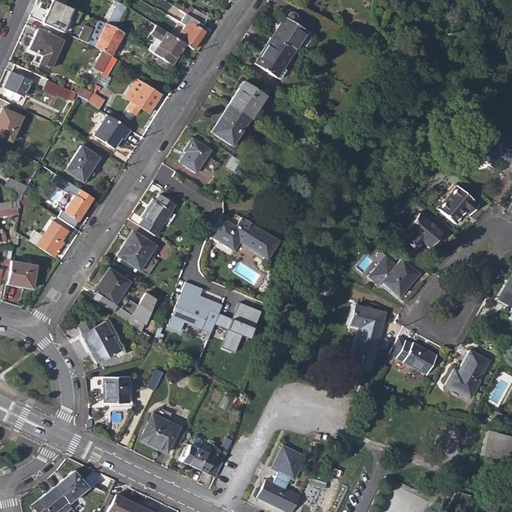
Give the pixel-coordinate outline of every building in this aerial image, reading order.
[(81,12),(53,0),(43,23),(61,31),(67,19),(76,23),(81,12)] [(130,0),(126,6),(133,11),(138,0),(130,0)] [(106,23),(115,28),(126,6),(117,1),(106,23)] [(190,17),(202,25),(207,17),(194,10),(192,14),(184,9),(182,12),(190,17)] [(178,10),(174,16),(181,21),(185,19),(187,20),(190,17),(182,12),(178,10)] [(283,17),(270,37),(293,52),(306,31),(294,23),(296,20),(297,18),(297,15),(295,13),(293,12),(290,12),(288,13),(284,17),(283,17)] [(187,20),(204,31),(206,28),(202,25),(190,17),(187,20)] [(84,43),(93,46),(101,51),(110,56),(123,33),(115,28),(106,23),(96,19),(91,29),(84,43)] [(185,44),(192,50),(204,31),(187,20),(176,38),(185,44)] [(160,41),(156,47),(152,53),(158,57),(169,64),(177,52),(179,53),(185,44),(176,38),(165,32),(161,29),(155,25),(150,34),(160,41)] [(91,29),(84,26),(77,39),(84,43),(91,29)] [(28,49),(42,55),(38,64),(50,69),(63,40),(37,29),(28,49)] [(270,37),(253,62),(280,79),(286,70),(282,68),(293,52),(270,37)] [(151,44),(147,50),(148,50),(152,53),(156,47),(151,44)] [(93,67),(101,72),(110,56),(101,51),(93,67)] [(100,74),(105,77),(116,59),(110,56),(101,72),(100,74)] [(171,65),(169,64),(158,57),(154,63),(166,73),(171,65)] [(2,88),(6,90),(4,95),(12,99),(15,93),(18,95),(26,77),(11,70),(2,88)] [(126,109),(135,115),(140,108),(148,113),(160,95),(135,79),(129,88),(123,97),(125,98),(130,102),(126,109)] [(42,91),(66,102),(67,99),(71,100),(75,92),(73,91),(70,90),(69,91),(46,80),(42,91)] [(242,81),(227,104),(228,105),(248,118),(250,119),(265,96),(242,81)] [(73,91),(75,92),(78,93),(77,95),(86,102),(91,92),(80,87),(80,89),(75,87),(73,91)] [(91,92),(86,102),(98,109),(102,103),(96,99),(98,97),(91,92)] [(0,110),(0,136),(10,141),(21,117),(19,116),(22,109),(11,104),(7,111),(1,108),(0,110)] [(228,105),(210,132),(230,145),(248,118),(228,105)] [(92,135),(113,149),(120,137),(123,139),(129,130),(106,115),(92,135)] [(511,141),(495,132),(480,159),(485,162),(484,163),(493,168),(500,155),(511,162),(511,141)] [(184,152),(178,162),(195,173),(210,150),(191,138),(182,151),(184,152)] [(63,170),(80,181),(87,170),(89,171),(98,157),(80,145),(63,170)] [(60,210),(56,217),(72,227),(92,198),(55,173),(49,182),(65,192),(66,190),(73,195),(62,211),(60,210)] [(4,186),(15,191),(22,194),(26,186),(7,177),(4,186)] [(22,194),(27,198),(33,189),(28,184),(26,186),(22,194)] [(455,185),(435,208),(454,224),(464,212),(468,215),(477,204),(455,185)] [(22,194),(15,191),(14,201),(6,203),(8,210),(11,209),(19,207),(20,202),(22,194)] [(20,202),(32,210),(37,204),(27,198),(22,194),(20,202)] [(154,235),(158,229),(175,204),(158,194),(154,200),(152,198),(140,217),(142,218),(137,225),(154,235)] [(4,231),(0,232),(0,216),(13,214),(11,209),(8,210),(0,211),(0,242),(6,241),(4,231)] [(411,233),(404,241),(414,249),(420,241),(428,248),(441,232),(418,213),(405,228),(411,233)] [(220,216),(208,235),(233,251),(238,242),(266,260),(278,241),(241,217),(235,226),(220,216)] [(28,240),(53,257),(58,250),(56,249),(68,231),(52,220),(43,233),(40,231),(39,233),(34,230),(28,240)] [(132,230),(116,256),(139,270),(155,245),(132,230)] [(0,282),(6,284),(10,260),(12,252),(3,250),(0,265),(0,282)] [(396,264),(385,255),(370,273),(368,276),(378,285),(381,282),(382,282),(397,295),(409,280),(411,282),(414,279),(418,274),(400,259),(396,264)] [(6,284),(31,289),(35,265),(10,260),(6,284)] [(98,282),(92,292),(113,306),(129,281),(110,268),(100,283),(98,282)] [(505,284),(497,298),(511,306),(511,276),(507,286),(505,284)] [(202,289),(186,282),(168,326),(180,331),(184,321),(211,331),(216,323),(219,315),(222,304),(212,300),(209,308),(197,303),(202,289)] [(156,299),(144,293),(125,322),(143,332),(156,299)] [(232,320),(219,315),(216,323),(229,328),(221,348),(235,354),(241,338),(249,341),(261,312),(239,303),(232,320)] [(360,327),(351,366),(371,370),(385,312),(354,304),(349,324),(360,327)] [(77,325),(81,333),(80,333),(95,364),(114,354),(119,351),(104,321),(94,326),(90,318),(77,325)] [(104,321),(119,351),(123,349),(107,319),(104,321)] [(396,336),(387,353),(423,375),(434,357),(427,353),(425,354),(419,350),(420,348),(410,342),(410,344),(396,336)] [(114,354),(116,358),(126,353),(123,349),(119,351),(114,354)] [(450,374),(444,384),(470,399),(478,382),(477,381),(488,360),(468,350),(457,372),(454,377),(450,374)] [(149,381),(156,385),(164,367),(157,364),(149,381)] [(203,371),(199,377),(207,383),(210,376),(203,371)] [(128,403),(128,376),(101,376),(102,403),(128,403)] [(152,414),(166,421),(168,417),(153,410),(152,414)] [(166,421),(152,414),(139,439),(158,448),(157,449),(165,453),(178,427),(166,421)] [(511,436),(487,429),(480,454),(511,462),(511,436)] [(189,445),(181,461),(204,472),(212,456),(198,449),(201,443),(201,441),(199,439),(197,438),(194,438),(192,439),(189,445)] [(264,478),(255,497),(286,511),(290,511),(298,495),(284,488),(288,478),(293,480),(304,456),(281,445),(270,468),(276,471),(272,482),(264,478)] [(67,503),(86,487),(72,470),(53,487),(67,503)] [(64,511),(70,507),(67,503),(53,487),(31,504),(36,511),(64,511)] [(455,491),(444,511),(463,511),(471,496),(455,491)] [(126,503),(127,500),(115,495),(106,511),(138,511),(140,509),(126,503)]
